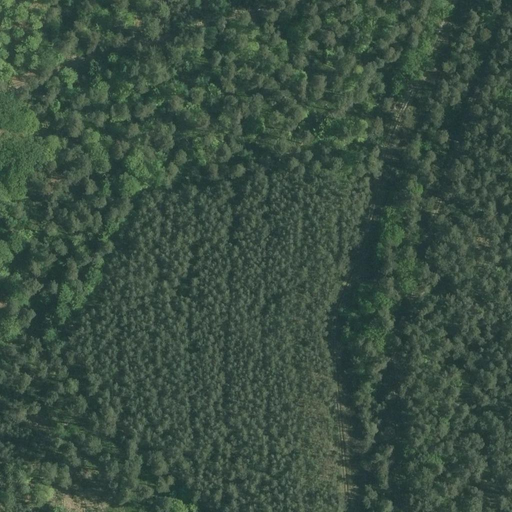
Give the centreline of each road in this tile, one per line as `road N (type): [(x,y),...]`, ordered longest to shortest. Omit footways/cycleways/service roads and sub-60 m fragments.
road 1 (track): [(508,0),(387,362),(409,511)]
road 2 (track): [(345,511),(332,329),(368,204),(445,0)]
road 3 (track): [(295,0),(0,87)]
